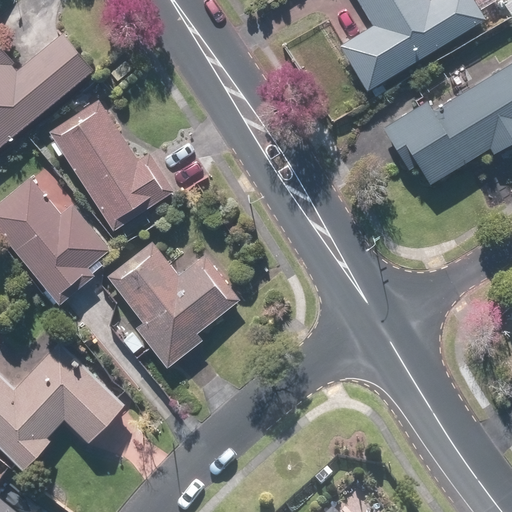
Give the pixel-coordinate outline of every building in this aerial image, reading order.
[(358,0),(375,26),(342,46),(368,88),(485,17),(475,0),(358,0)] [(0,50),(0,145),(93,70),(64,34),(18,72),(0,50)] [(420,163),(431,182),(490,148),(494,155),(511,144),(511,61),(433,106),(429,98),(381,125),(407,170),(420,163)] [(101,99),(50,131),(55,138),(47,143),(57,158),(64,153),(113,230),(175,191),(152,154),(140,161),(101,99)] [(30,174),(0,200),(0,229),(64,303),(98,274),(91,266),(111,248),(71,202),(62,211),(30,174)] [(151,343),(167,365),(202,340),(196,332),(240,300),(207,254),(179,274),(154,240),(106,274),(139,320),(119,335),(134,355),(151,343)] [(88,443),(126,405),(48,329),(3,374),(0,371),(0,445),(24,469),(51,441),(47,436),(64,419),(88,443)] [(0,476),(9,464),(0,457),(0,511),(29,511),(0,490),(0,476)]
